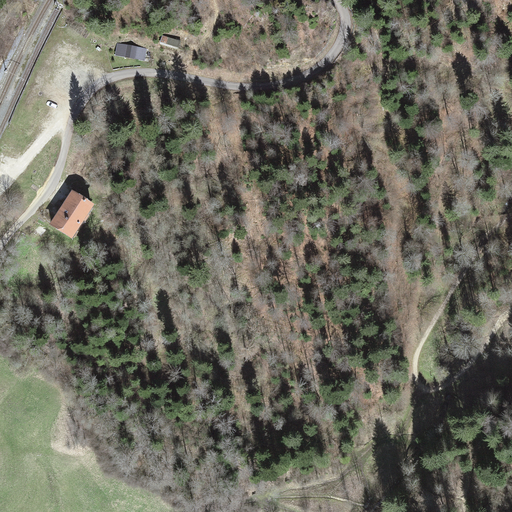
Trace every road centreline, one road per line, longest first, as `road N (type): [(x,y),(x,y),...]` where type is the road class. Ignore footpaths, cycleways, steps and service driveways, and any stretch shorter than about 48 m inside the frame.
road 1 (unclassified): [(336,0),(345,21),(336,49),(292,81),(243,87),(137,72),(98,84),(75,111),(52,184),(0,244)]
road 2 (track): [(416,357),(416,302),(459,139),(496,46),(483,0)]
road 3 (track): [(511,216),(487,232),(426,333),(414,371),(425,389)]
road 4 (track): [(275,506),(283,492),(343,477),(385,443),(406,438),(425,389)]
road 5 (track): [(511,396),(477,450),(464,511)]
road 6 (track): [(425,389),(455,378),(511,312)]
